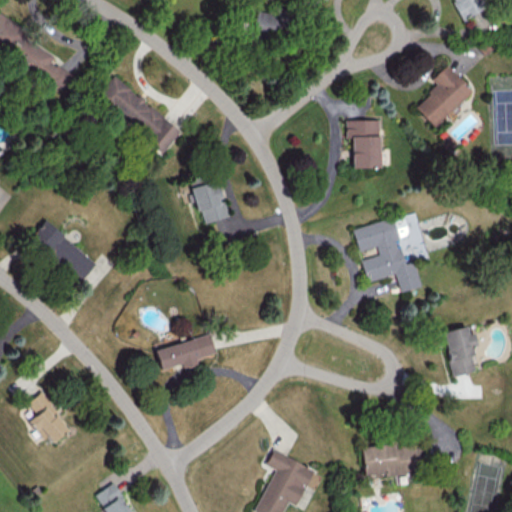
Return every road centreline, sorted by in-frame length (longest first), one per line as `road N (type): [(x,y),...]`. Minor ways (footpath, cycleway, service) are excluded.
road 1 (residential): [(92,0),(185,66),(252,135),(296,239),(301,287),(280,360),(248,402),(168,466)]
road 2 (residential): [(0,276),(74,342),(132,411),(189,511)]
road 3 (residential): [(280,360),(375,387),(394,370),(383,349),(297,317)]
road 4 (residential): [(252,135),(374,39)]
